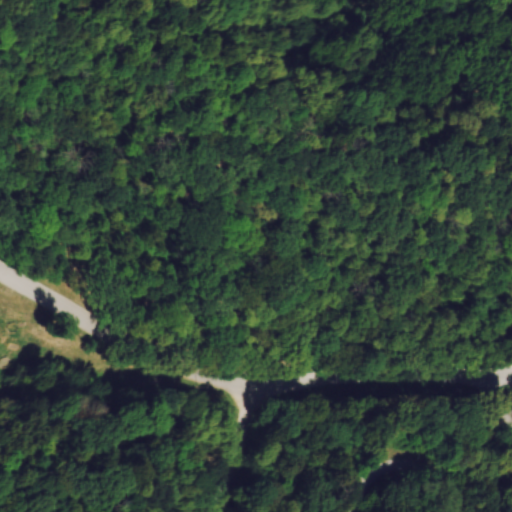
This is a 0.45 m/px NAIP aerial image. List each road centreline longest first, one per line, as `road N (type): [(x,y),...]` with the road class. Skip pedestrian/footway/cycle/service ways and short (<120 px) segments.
road 1 (residential): [(511,378),(382,376),(265,388),(150,351),(0,271)]
road 2 (track): [(0,213),(52,217),(123,201),(150,178),(204,175),(239,186),(253,200),(275,250)]
road 3 (track): [(439,339),(211,352),(132,298)]
road 4 (residential): [(508,379),(511,398),(444,496),(414,466),(389,463),(358,479),(347,511)]
road 5 (track): [(0,351),(202,405),(208,467)]
road 6 (track): [(354,168),(389,287),(408,299),(435,299)]
